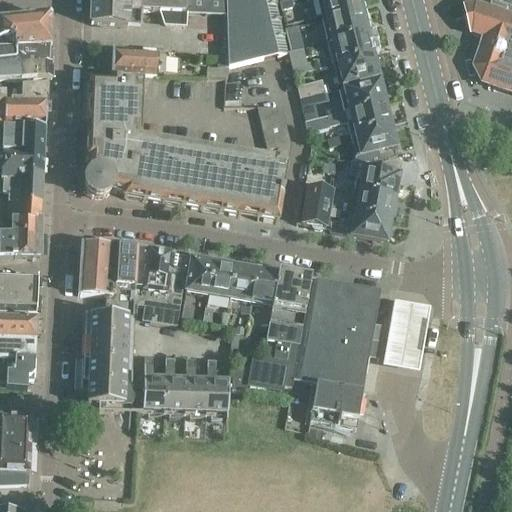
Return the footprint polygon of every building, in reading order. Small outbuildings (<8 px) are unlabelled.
[(90,0),(90,26),(92,26),(91,32),(104,33),(104,27),(126,28),(126,27),(139,28),(139,14),(158,15),(163,30),(185,31),(186,17),(226,19),(224,0),(90,0)] [(224,0),(226,19),(228,70),(288,56),(288,53),(282,33),(274,0),(224,0)] [(315,0),(317,7),(322,6),(324,18),(359,9),(358,7),(360,5),(359,0),(315,0)] [(511,0),(478,0),(480,6),(511,16),(511,0)] [(291,3),(279,6),(281,15),(293,11),(291,3)] [(511,16),(480,6),(477,5),(465,7),(472,37),(485,41),(478,62),(481,68),(480,71),(485,81),(484,85),(511,94),(511,16)] [(326,45),(331,44),(331,43),(365,34),(363,25),(365,23),(364,18),(361,16),(360,13),(325,22),(328,33),(323,34),(326,45)] [(0,51),(49,50),(51,50),(50,21),(46,18),(13,22),(0,23),(0,51)] [(297,29),(282,33),(288,53),(302,49),(302,50),(303,50),(297,29)] [(331,66),(336,65),(371,56),(368,47),(371,44),(369,38),(366,37),(365,34),(331,43),(331,44),(334,55),(328,56),(331,66)] [(302,49),(288,53),(288,56),(294,77),(313,72),(311,64),(306,65),(302,50),(302,49)] [(0,67),(48,65),(49,50),(0,51),(0,67)] [(156,56),(112,54),(110,76),(155,78),(156,56)] [(336,65),(339,77),(334,78),(336,89),(377,79),(374,69),(376,67),(375,62),(372,61),(371,56),(336,65)] [(216,70),(226,70),(227,59),(216,59),(216,70)] [(0,83),(13,83),(45,82),(51,82),(50,65),(48,65),(0,67),(0,83)] [(125,200),(125,201),(146,205),(147,204),(163,207),(184,211),(184,210),(201,213),(200,214),(222,217),(277,226),(286,172),(289,172),(293,152),(283,113),(258,112),(268,154),(278,152),(279,156),(278,160),(138,139),(140,79),(115,78),(114,85),(88,84),(85,163),(89,163),(88,176),(87,178),(86,180),(85,182),(84,184),(84,186),(84,188),(84,189),(85,191),(85,193),(86,194),(87,196),(88,197),(90,198),(91,199),(93,200),(95,200),(97,201),(99,201),(101,200),(103,200),(105,199),(108,197),(109,196),(110,194),(124,196),(123,200),(125,200)] [(346,102),(348,113),(349,114),(383,106),(382,103),(385,101),(383,95),(380,94),(377,83),(338,93),(340,104),(346,102)] [(300,102),(311,99),(324,96),(320,84),(297,90),(300,102)] [(47,88),(46,88),(21,89),(21,90),(13,91),(5,91),(5,95),(0,95),(0,110),(4,110),(10,109),(46,105),(47,88)] [(317,122),(311,99),(300,102),(305,124),(317,122)] [(0,129),(44,129),(46,105),(10,109),(4,110),(0,110),(0,129)] [(351,125),(354,136),(354,137),(389,128),(388,125),(390,123),(389,116),(385,115),(383,106),(349,114),(348,113),(317,122),(305,124),(308,136),(351,125)] [(373,155),(376,167),(376,168),(397,163),(394,150),(393,147),(395,144),(394,139),(391,138),(389,128),(354,137),(354,136),(348,137),(351,147),(356,146),(359,158),(373,155)] [(24,180),(41,181),(43,154),(44,129),(0,129),(0,158),(25,159),(24,180)] [(326,143),(328,151),(341,148),(338,140),(326,143)] [(25,159),(0,158),(0,179),(2,180),(1,195),(7,196),(7,191),(18,191),(17,210),(40,210),(41,181),(24,180),(25,159)] [(360,182),(358,193),(358,195),(394,201),(395,198),(397,197),(398,191),(396,189),(400,166),(397,163),(376,168),(376,167),(350,163),(348,177),(356,179),(355,181),(360,182)] [(337,167),(325,165),(323,175),(335,177),(337,167)] [(302,228),(310,230),(312,230),(314,234),(320,235),(323,232),(325,232),(331,196),(319,194),(320,189),(309,187),(302,228)] [(36,252),(39,252),(40,210),(17,210),(18,191),(7,191),(7,196),(6,220),(11,220),(12,236),(0,236),(0,259),(7,259),(11,259),(36,259),(36,252)] [(356,205),(354,216),(354,217),(390,223),(390,220),(393,219),(395,213),(392,211),(394,201),(358,195),(358,193),(353,193),(351,204),(356,205)] [(330,212),(329,220),(337,222),(339,213),(330,212)] [(354,217),(354,216),(350,215),(347,227),(353,228),(351,239),(386,246),(386,243),(389,242),(390,235),(388,233),(390,223),(354,217)] [(104,319),(131,320),(131,308),(132,308),(134,251),(80,248),(77,298),(104,299),(103,319),(104,319)] [(175,330),(177,316),(186,260),(136,251),(134,251),(132,308),(150,310),(148,325),(175,330)] [(207,291),(212,266),(210,265),(208,264),(203,263),(201,264),(190,262),(184,294),(206,297),(207,291)] [(228,301),(233,269),(232,269),(230,267),(225,266),(222,268),(212,266),(207,291),(206,297),(228,301)] [(250,305),(256,273),(245,271),(244,270),(238,269),(236,270),(233,269),(228,301),(250,305)] [(272,309),(277,277),(267,275),(266,273),(259,272),(257,273),(256,273),(250,305),(272,309)] [(291,392),(292,383),(310,282),(277,276),(277,277),(272,309),(266,343),(276,344),(272,364),(251,360),(249,372),(232,371),(230,395),(248,395),(249,391),(282,397),(283,390),(291,392)] [(0,315),(35,317),(37,280),(30,280),(0,278),(0,315)] [(362,395),(370,345),(379,294),(310,282),(292,383),(315,387),(362,395)] [(411,308),(394,304),(381,370),(400,374),(418,377),(430,311),(411,308)] [(193,310),(183,309),(180,326),(190,327),(193,310)] [(201,329),(207,330),(209,331),(212,314),(204,312),(201,329)] [(131,320),(104,319),(83,318),(83,333),(80,393),(87,394),(87,395),(87,397),(87,399),(87,401),(88,403),(89,404),(91,405),(92,406),(94,407),(96,408),(98,408),(97,415),(129,416),(133,341),(132,339),(131,338),(130,337),(131,320)] [(0,340),(35,342),(36,322),(0,320),(0,340)] [(245,329),(234,327),(232,337),(243,339),(245,329)] [(238,339),(230,339),(230,351),(237,352),(238,339)] [(35,342),(0,340),(0,361),(5,361),(34,363),(35,342)] [(33,377),(34,363),(5,361),(4,391),(26,393),(27,381),(29,381),(33,377)] [(152,362),(144,361),(143,377),(152,377),(152,362)] [(164,378),(173,378),(173,363),(165,362),(164,378)] [(185,378),(194,379),(194,364),(186,363),(185,378)] [(207,364),(206,379),(215,380),(215,365),(207,364)] [(164,382),(143,381),(141,417),(163,417),(164,382)] [(185,383),(164,382),(163,417),(184,417),(185,383)] [(206,384),(185,383),(184,417),(205,418),(206,384)] [(205,418),(227,418),(228,385),(206,384),(205,418)] [(309,425),(310,425),(338,430),(340,420),(357,423),(362,395),(315,387),(309,425)] [(0,488),(29,488),(30,453),(32,419),(0,417),(0,488)]
